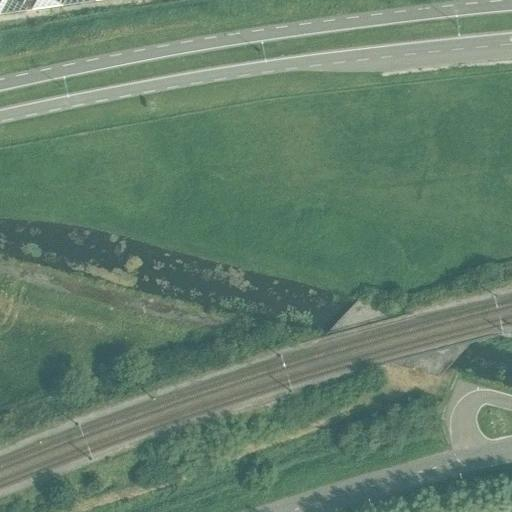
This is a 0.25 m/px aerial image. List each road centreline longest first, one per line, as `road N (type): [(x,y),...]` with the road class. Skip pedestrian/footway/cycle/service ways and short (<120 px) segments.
road 1 (secondary): [(511,5),(246,38),(0,86)]
road 2 (secondary): [(0,117),(269,67),(511,41)]
